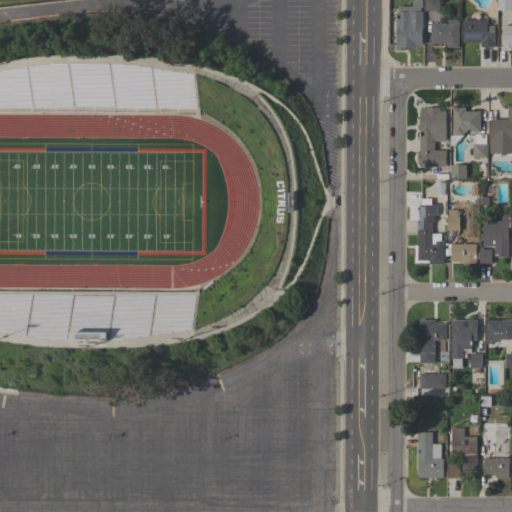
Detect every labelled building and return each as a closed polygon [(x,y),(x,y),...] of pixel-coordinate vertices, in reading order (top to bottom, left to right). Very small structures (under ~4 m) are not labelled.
[(421,0),(422,6),(420,6),(420,11),(422,11),(422,44),(416,44),(416,47),(404,47),(404,50),(395,50),(396,11),(398,11),(398,6),(412,6),(412,0),(421,0)] [(439,0),(439,10),(424,10),(424,0),(439,0)] [(511,0),(511,9),(497,10),(497,0),(511,0)] [(459,47),(446,47),(446,43),(431,43),(431,23),(438,23),(438,21),(441,21),(441,23),(447,23),(447,19),(459,19),(459,47)] [(487,19),(487,25),(494,25),(494,39),(495,39),(495,46),(481,46),(481,42),(463,42),(462,19),(487,19)] [(511,47),(504,47),(503,25),(511,24),(511,47)] [(446,141),(434,141),(434,150),(446,150),(446,166),(420,166),(420,162),(418,162),(418,153),(420,153),(420,130),(418,129),(418,124),(420,124),(420,108),(426,108),(426,107),(440,107),(440,110),(446,110),(446,141)] [(465,107),(465,111),(480,111),(480,131),(479,131),(479,133),(469,133),(469,131),(464,131),(464,135),(463,135),(454,145),(450,145),(450,135),(452,135),(453,107),(465,107)] [(507,119),(507,107),(511,107),(511,153),(490,153),(490,119),(507,119)] [(486,134),(486,143),(487,143),(487,157),(486,157),(486,160),(481,160),(481,158),(473,158),(473,143),(475,143),(475,134),(486,134)] [(466,179),(450,179),(450,165),(466,165),(466,179)] [(436,215),(434,215),(434,222),(432,222),(432,243),(435,243),(435,241),(444,240),(444,263),(429,263),(429,262),(417,262),(417,215),(419,215),(419,204),(431,204),(431,203),(436,203),(436,215)] [(459,230),(446,230),(447,216),(447,209),(457,209),(457,215),(459,215),(459,230)] [(510,227),(508,227),(508,239),(508,256),(494,256),(494,246),(483,246),(483,240),(480,240),(480,233),(483,233),(483,220),(501,220),(501,213),(510,213),(510,227)] [(476,243),(476,257),(476,263),(462,263),(462,262),(460,262),(460,260),(451,260),(451,243),(476,243)] [(491,263),(479,263),(479,247),(483,247),(483,248),(491,248),(491,263)] [(0,330),(39,335),(41,322),(38,321),(39,314),(33,313),(34,307),(23,306),(22,316),(17,315),(17,324),(7,323),(7,321),(0,320),(0,323),(0,330)] [(477,320),(477,326),(477,339),(474,339),(474,338),(471,338),(471,349),(463,349),(463,358),(461,358),(461,367),(452,367),(452,358),(451,358),(451,338),(452,338),(452,326),(451,326),(451,319),(477,320)] [(494,339),(494,343),(486,343),(486,319),(511,319),(511,339),(499,339),(494,339)] [(434,363),(420,363),(420,320),(434,320),(434,322),(438,322),(438,323),(446,323),(446,340),(434,340),(434,363)] [(113,332),(113,340),(75,340),(75,332),(113,332)] [(482,353),(482,368),(479,368),(479,372),(473,372),(473,367),(470,367),(470,353),(482,353)] [(464,427),(464,435),(477,435),(477,471),(462,471),(462,451),(451,451),(451,450),(449,450),(449,444),(451,444),(451,433),(450,433),(450,429),(451,429),(451,427),(464,427)] [(492,429),(492,444),(480,444),(480,429),(492,429)] [(432,431),(432,443),(441,443),(441,458),(443,458),(443,477),(417,477),(417,473),(418,473),(418,459),(417,459),(417,431),(432,431)] [(509,457),(509,477),(495,477),(495,474),(493,474),(493,473),(483,473),(484,457),(509,457)] [(459,462),(459,477),(447,477),(447,462),(459,462)]
